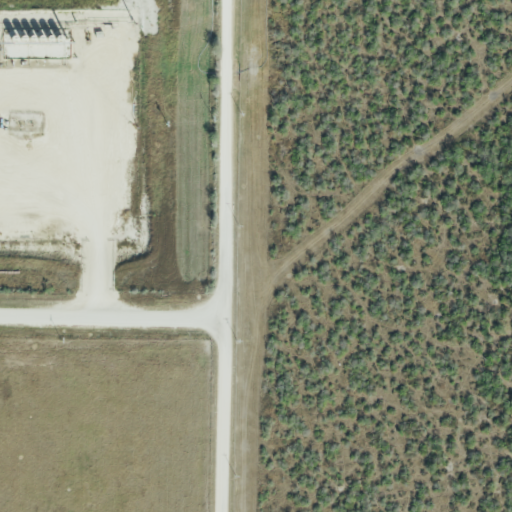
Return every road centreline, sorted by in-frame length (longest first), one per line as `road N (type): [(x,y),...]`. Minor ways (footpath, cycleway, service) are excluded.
road 1 (residential): [(229,511),(235,0)]
road 2 (residential): [(0,314),(234,318)]
